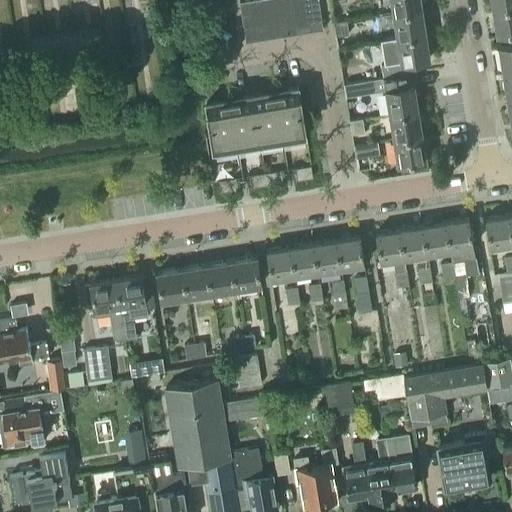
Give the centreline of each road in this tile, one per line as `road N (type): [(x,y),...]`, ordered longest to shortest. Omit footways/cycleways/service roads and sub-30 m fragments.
road 1 (residential): [(0,258),(340,200)]
road 2 (residential): [(340,200),(319,42),(242,55)]
road 3 (residential): [(499,184),(469,0)]
road 4 (residential): [(340,200),(499,184)]
